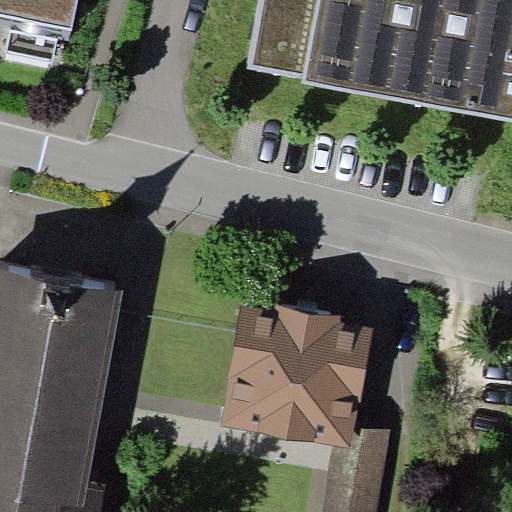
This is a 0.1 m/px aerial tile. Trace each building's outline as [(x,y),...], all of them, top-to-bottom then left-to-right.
[(0,0),(0,25),(14,29),(56,37),(69,40),(77,0),(0,0)] [(511,122),(511,0),(259,0),(246,69),(300,79),(299,84),(511,122)] [(52,57),(56,37),(14,29),(9,49),(52,57)] [(122,289),(0,267),(0,511),(102,511),(108,484),(88,481),(122,289)] [(271,309),(241,304),(222,426),(331,446),(352,449),(356,426),(374,328),(340,322),(341,315),(273,302),(271,309)] [(375,511),(388,431),(356,426),(352,449),(331,446),(320,511),(375,511)]
